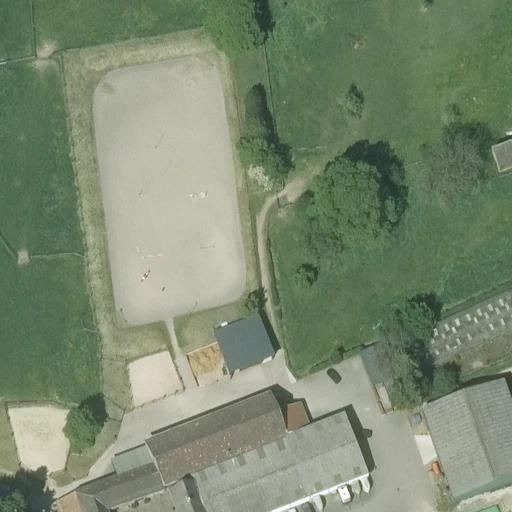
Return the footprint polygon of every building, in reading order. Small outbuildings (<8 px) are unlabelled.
[(511,152),(491,160),(498,181),(511,175),(511,152)] [(511,333),(511,293),(405,341),(420,374),(511,333)] [(214,339),(228,377),(271,361),(258,323),(214,339)] [(418,410),(447,503),(511,483),(511,415),(502,383),(418,410)] [(169,489),(190,481),(287,443),(277,418),(271,401),(144,450),(146,451),(153,470),(161,492),(163,491),(169,489)] [(300,409),(277,418),(287,443),(309,433),(300,409)] [(287,443),(190,481),(201,511),(285,511),(367,480),(344,420),(309,433),(287,443)] [(110,465),(116,483),(153,470),(146,451),(110,465)] [(161,492),(153,470),(116,483),(57,506),(59,511),(115,511),(164,494),(163,491),(161,492)] [(169,498),(174,511),(201,511),(190,481),(169,489),(172,497),(169,498)] [(0,507),(23,508),(23,489),(0,489),(0,507)]
